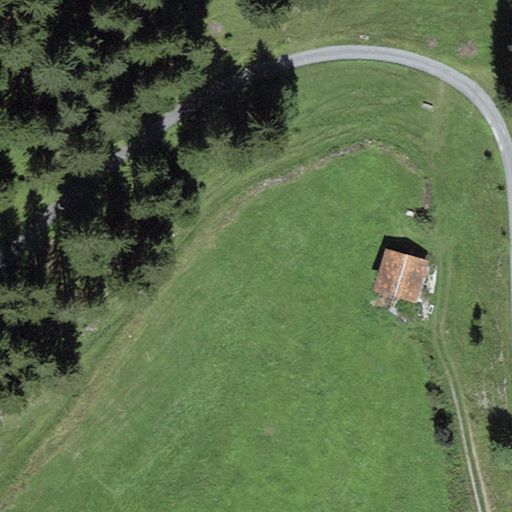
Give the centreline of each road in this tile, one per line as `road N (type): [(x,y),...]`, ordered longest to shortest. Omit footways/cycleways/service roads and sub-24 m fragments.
road 1 (track): [(511,171),(508,143),(476,94),(418,61),(338,51),(260,68),(93,177),(0,259)]
road 2 (track): [(489,511),(450,357),(426,329)]
